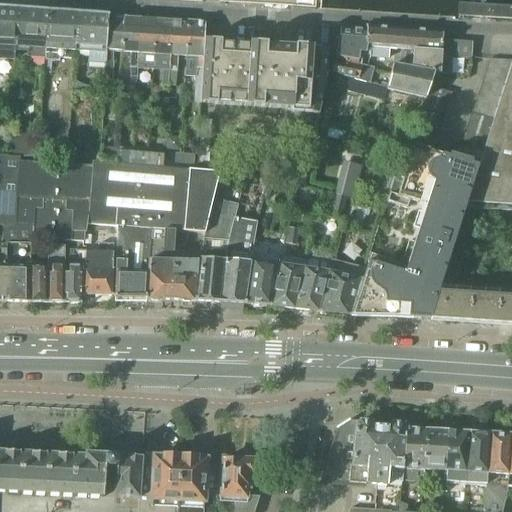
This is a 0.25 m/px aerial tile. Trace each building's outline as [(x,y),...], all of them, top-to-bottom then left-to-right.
[(511,8),(460,4),(458,17),(511,21),(511,8)] [(0,8),(0,47),(16,48),(17,10),(0,8)] [(47,12),(17,10),(16,48),(28,49),(28,58),(44,60),(45,56),(47,12)] [(75,50),(78,14),(47,12),(45,56),(75,58),(75,50)] [(105,63),(107,17),(107,16),(78,14),(75,50),(89,51),(88,65),(105,66),(105,63)] [(107,17),(105,63),(105,66),(104,93),(113,93),(114,64),(113,64),(113,53),(122,53),(124,18),(107,17)] [(124,18),(122,53),(130,54),(129,65),(131,66),(130,79),(137,79),(137,70),(140,19),(124,18)] [(140,19),(137,70),(153,71),(156,20),(140,19)] [(156,20),(153,71),(161,71),(161,87),(168,87),(172,21),(156,20)] [(186,58),(189,22),(172,21),(168,87),(176,88),(178,57),(186,58)] [(189,22),(186,58),(203,59),(205,23),(189,22)] [(368,27),(367,31),(366,47),(370,48),(368,56),(367,66),(374,67),(375,57),(387,58),(388,50),(397,51),(399,30),(368,27)] [(368,56),(370,48),(366,47),(367,31),(341,29),(336,59),(359,64),(361,53),(363,53),(363,55),(368,56)] [(451,75),(452,59),(452,58),(442,57),(443,41),(444,33),(399,30),(397,51),(414,52),(412,68),(394,64),(388,91),(400,94),(422,99),(426,100),(427,97),(432,86),(437,74),(439,75),(451,75)] [(327,79),(329,49),(314,48),(297,47),(268,45),(251,44),(250,44),(222,42),(205,40),(201,104),(246,108),(246,107),(292,111),(292,113),(320,115),(327,79)] [(473,43),(472,43),(443,41),(442,57),(452,58),(471,59),(473,43)] [(366,83),(369,67),(366,66),(359,64),(336,59),(333,74),(366,83)] [(494,84),(501,61),(490,60),(483,81),(494,84)] [(505,88),(511,64),(511,61),(501,61),(494,84),(505,88)] [(511,64),(505,88),(501,99),(497,111),(494,122),(490,133),(486,145),(484,152),(471,193),(511,204),(511,64)] [(79,84),(72,80),(72,92),(89,93),(89,87),(84,86),(79,84)] [(505,88),(494,84),(483,81),(479,92),(501,99),(505,88)] [(453,94),(432,86),(427,97),(448,106),(453,94)] [(497,111),(501,99),(479,92),(475,103),(497,111)] [(444,118),(448,106),(427,97),(426,100),(422,109),(444,118)] [(494,122),(497,111),(475,103),(471,115),(494,122)] [(439,130),(444,118),(422,109),(418,121),(439,130)] [(490,133),(494,122),(471,115),(467,126),(490,133)] [(435,142),(439,130),(418,121),(411,137),(435,142)] [(486,145),(490,133),(467,126),(463,138),(486,145)] [(180,152),(180,138),(167,137),(166,151),(180,152)] [(471,193),(484,152),(460,147),(435,142),(411,137),(409,137),(389,194),(387,201),(408,208),(410,201),(426,206),(419,230),(412,228),(408,240),(414,242),(404,273),(388,268),(391,261),(370,254),(367,262),(369,262),(366,270),(351,316),(351,317),(394,318),(430,321),(438,296),(471,193)] [(39,158),(40,139),(8,138),(7,156),(20,157),(39,158)] [(484,152),(486,145),(463,138),(460,147),(484,152)] [(43,144),(43,156),(63,157),(63,145),(43,144)] [(131,165),(132,149),(117,147),(116,164),(131,165)] [(115,163),(116,149),(100,148),(100,161),(115,163)] [(147,167),(148,150),(132,149),(131,165),(147,167)] [(162,151),(148,150),(147,167),(161,168),(162,151)] [(288,153),(286,163),(293,164),(308,167),(310,157),(294,154),(288,153)] [(175,154),(175,168),(193,169),(194,155),(175,154)] [(57,195),(90,197),(92,166),(20,162),(20,157),(7,156),(0,155),(0,226),(2,226),(1,243),(31,244),(32,244),(33,240),(33,210),(41,210),(41,204),(57,205),(57,195)] [(116,164),(94,162),(88,225),(117,228),(115,297),(116,297),(116,303),(145,303),(154,230),(175,231),(179,232),(187,233),(205,234),(214,199),(220,173),(198,171),(189,170),(161,168),(147,167),(131,165),(116,164)] [(89,207),(90,197),(57,195),(57,205),(41,204),(41,210),(33,210),(33,240),(84,243),(84,233),(85,233),(86,225),(89,207)] [(346,198),(336,195),(335,195),(329,216),(340,219),(346,198)] [(198,280),(196,303),(220,304),(227,252),(235,217),(238,204),(214,199),(205,234),(202,251),(201,251),(200,262),(196,277),(196,280),(198,280)] [(248,279),(253,253),(258,222),(235,217),(227,252),(220,304),(246,306),(249,279),(248,279)] [(171,302),(172,260),(175,231),(154,230),(145,303),(147,303),(147,301),(171,302)] [(172,260),(171,302),(196,303),(198,280),(196,280),(196,277),(200,262),(184,261),(187,233),(179,232),(175,231),(172,260)] [(288,233),(286,244),(294,245),(295,234),(288,233)] [(64,268),(64,267),(65,243),(52,242),(51,275),(47,275),(47,304),(64,305),(64,268)] [(30,305),(30,304),(30,267),(31,244),(1,243),(1,249),(0,249),(0,251),(6,251),(5,260),(4,260),(4,267),(5,303),(10,303),(10,304),(30,305)] [(84,267),(82,297),(112,297),(113,245),(99,243),(98,247),(85,246),(86,252),(84,267)] [(269,307),(281,256),(284,246),(270,244),(268,253),(269,253),(269,255),(253,253),(248,279),(249,279),(246,306),(269,307)] [(68,267),(64,267),(64,268),(64,305),(81,305),(82,298),(84,267),(85,253),(78,247),(69,246),(68,267)] [(281,256),(269,307),(294,310),(306,260),(290,257),(281,256)] [(331,264),(306,260),(294,310),(318,312),(330,265),(331,264)] [(350,269),(331,264),(330,265),(318,312),(351,316),(366,270),(351,266),(350,269)] [(47,304),(47,275),(43,275),(44,268),(30,267),(30,304),(47,304)] [(511,302),(438,296),(430,321),(511,326),(511,302)] [(377,486),(382,427),(375,427),(372,423),(361,422),(357,425),(347,425),(338,430),(322,481),(366,485),(377,486)] [(382,427),(377,486),(388,487),(389,482),(402,483),(406,430),(407,430),(408,429),(404,425),(393,424),(390,428),(382,427)] [(406,430),(402,483),(423,484),(424,472),(428,431),(407,430),(406,430)] [(449,433),(428,431),(424,472),(434,472),(433,488),(442,489),(443,488),(447,488),(447,484),(445,484),(449,433)] [(469,434),(449,433),(445,484),(447,484),(447,488),(443,488),(442,489),(442,496),(444,497),(445,493),(456,494),(457,484),(466,485),(467,481),(465,481),(470,434),(469,434)] [(490,436),(470,434),(465,481),(467,481),(466,485),(486,486),(487,487),(490,436)] [(486,486),(485,510),(484,511),(503,511),(504,506),(510,506),(511,498),(511,494),(507,494),(508,488),(511,441),(511,436),(490,435),(490,436),(487,487),(486,486)] [(141,458),(106,455),(85,454),(85,457),(0,452),(0,492),(104,498),(105,470),(116,471),(114,499),(139,500),(141,458)] [(177,509),(180,458),(176,454),(168,454),(164,458),(155,458),(143,457),(138,511),(178,511),(178,509),(177,509)] [(182,458),(180,458),(177,509),(178,509),(203,511),(202,511),(215,511),(216,501),(217,492),(219,466),(207,465),(207,460),(198,459),(194,455),(186,455),(182,458)] [(223,466),(219,466),(217,492),(216,501),(235,502),(234,511),(251,511),(256,499),(247,498),(247,489),(250,489),(251,474),(254,475),(256,468),(254,461),(240,460),(240,459),(223,458),(223,466)]
